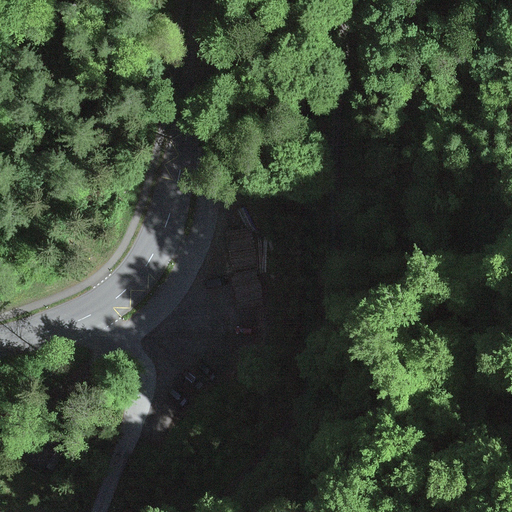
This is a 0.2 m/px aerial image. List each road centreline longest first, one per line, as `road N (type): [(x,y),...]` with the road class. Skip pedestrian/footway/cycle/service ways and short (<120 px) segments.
road 1 (track): [(216,511),(305,411),(341,317),(348,244),(341,0)]
road 2 (tertiary): [(0,340),(101,306),(128,288),(161,244),(191,147),(206,0)]
